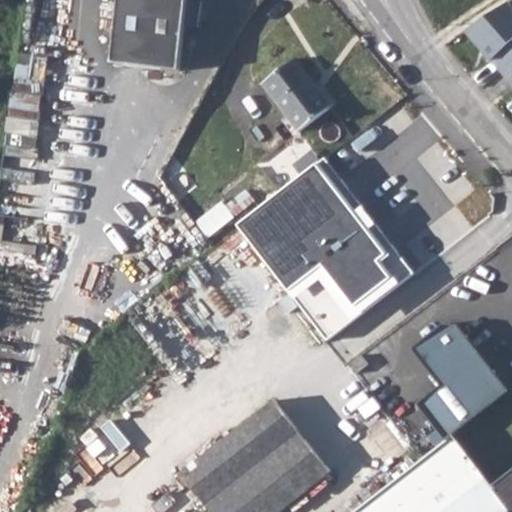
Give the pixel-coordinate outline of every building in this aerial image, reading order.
[(186,0),(119,0),(112,63),(179,70),(186,0)] [(511,46),(489,67),(511,93),(511,46)] [(296,57),(264,82),(299,128),(332,104),(296,57)] [(245,84),(224,97),(251,140),(272,127),(245,84)] [(329,161),(243,226),(330,340),(416,275),(329,161)] [(247,188),(202,223),(214,239),(260,205),(247,188)] [(447,324),(414,349),(442,386),(418,404),(445,440),(509,391),(461,326),(447,324)] [(277,399),(182,471),(214,511),(277,511),(331,470),(277,399)] [(454,444),(367,511),(511,511),(511,482),(494,497),(454,444)]
